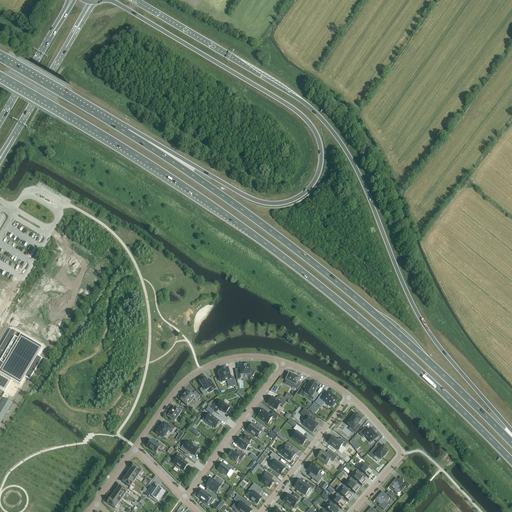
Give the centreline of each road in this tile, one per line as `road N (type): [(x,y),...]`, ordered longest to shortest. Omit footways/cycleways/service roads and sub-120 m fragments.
road 1 (trunk): [(0,75),(247,230),(404,357),(511,461)]
road 2 (trunk): [(511,432),(427,331),(363,184),(322,119),(130,0)]
road 3 (trunk): [(110,0),(295,110),(317,135),(321,158),(304,192),(269,203),(126,132)]
road 4 (trunk): [(511,442),(316,265),(126,132)]
road 5 (residential): [(133,448),(169,397),(203,367),(241,356),(285,362)]
road 6 (residential): [(184,498),(285,362)]
road 7 (residential): [(350,395),(403,453),(352,511)]
road 8 (primary): [(0,158),(78,24)]
road 9 (residential): [(260,511),(350,395)]
road 10 (trunk): [(126,132),(0,58)]
road 11 (primary): [(63,13),(0,120)]
